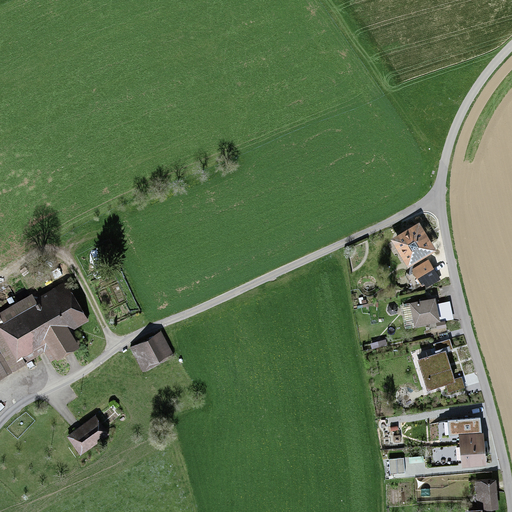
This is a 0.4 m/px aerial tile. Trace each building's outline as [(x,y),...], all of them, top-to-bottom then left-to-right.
[(418,227),(396,240),(409,261),(431,248),(418,227)] [(430,279),(436,275),(428,262),(410,273),(418,286),(424,282),(427,286),(432,283),(430,279)] [(4,325),(26,362),(39,354),(38,353),(44,349),(51,360),(80,343),(69,324),(80,318),(64,290),(4,325)] [(412,304),(416,325),(438,320),(434,299),(412,304)] [(173,355),(160,331),(130,346),(144,371),(173,355)] [(450,339),(434,344),(437,353),(422,358),(431,387),(446,382),(449,392),(464,387),(461,377),(454,379),(445,351),(453,349),(450,339)] [(482,440),(480,416),(448,419),(449,436),(461,434),(461,442),(482,440)] [(77,431),(69,436),(80,452),(88,447),(87,444),(105,431),(95,417),(83,426),(85,430),(79,434),(77,431)] [(464,463),(484,461),(482,440),(461,442),(464,463)] [(390,474),(405,472),(404,457),(389,459),(390,474)] [(494,480),(477,482),(480,508),(496,507),(494,480)]
